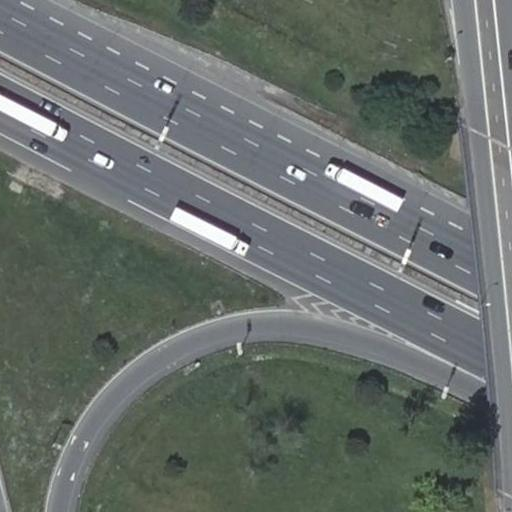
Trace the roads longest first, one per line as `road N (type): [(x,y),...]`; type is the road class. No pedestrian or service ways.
road 1 (motorway): [(0,96),(511,356)]
road 2 (motorway): [(59,511),(74,452),(101,402),(177,345),(273,320),(389,344),(511,401)]
road 3 (secondary): [(464,0),(511,476)]
road 4 (motorway): [(511,279),(237,138)]
road 5 (motorway): [(511,250),(237,138)]
road 6 (motorway): [(237,138),(0,17)]
